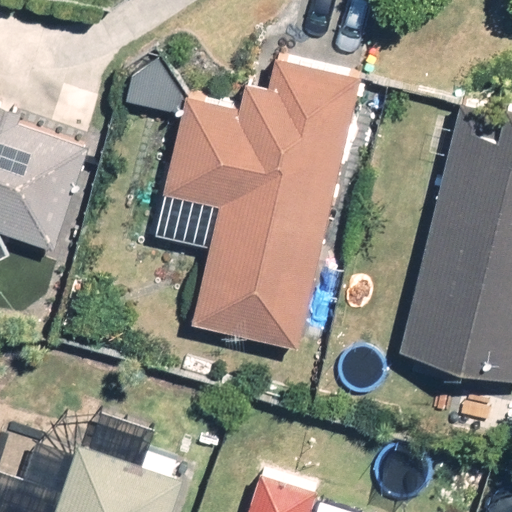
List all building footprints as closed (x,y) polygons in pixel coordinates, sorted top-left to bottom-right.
[(301,336),(362,69),(282,51),(275,81),(252,76),(247,99),(190,86),(169,180),(225,193),(198,312),(301,336)] [(509,102),(465,91),(404,341),(511,367),(511,92),(511,93),(509,102)] [(0,220),(55,238),(89,135),(0,106),(0,220)] [(0,511),(169,511),(184,470),(80,436),(54,511),(17,511),(0,506),(0,511)] [(311,511),(321,480),(263,462),(247,511),(311,511)]
